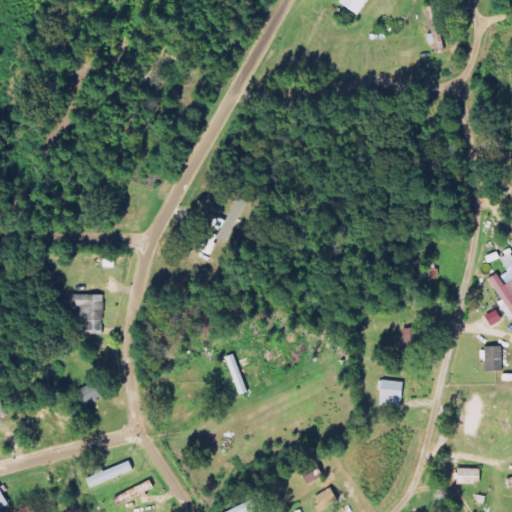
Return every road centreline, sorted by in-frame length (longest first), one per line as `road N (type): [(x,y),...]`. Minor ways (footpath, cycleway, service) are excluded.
road 1 (residential): [(192,511),(144,432),(131,335),(149,243),(283,0)]
road 2 (residential): [(398,511),(426,456),(474,250),(475,156),(461,86),(478,44),(474,0)]
road 3 (residential): [(461,86),(397,79),(231,97)]
road 4 (residential): [(149,243),(0,236)]
road 5 (residential): [(0,468),(144,432)]
